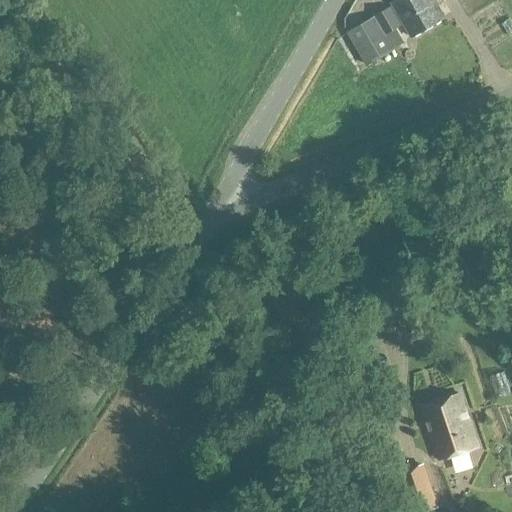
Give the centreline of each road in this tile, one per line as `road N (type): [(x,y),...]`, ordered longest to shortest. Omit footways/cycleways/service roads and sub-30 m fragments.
road 1 (unclassified): [(10,511),(210,213)]
road 2 (unclassified): [(210,213),(511,89)]
road 3 (track): [(195,238),(6,0)]
road 4 (unclassified): [(210,213),(333,0)]
